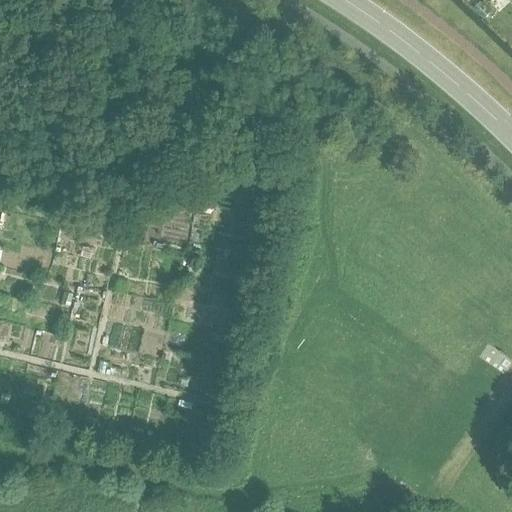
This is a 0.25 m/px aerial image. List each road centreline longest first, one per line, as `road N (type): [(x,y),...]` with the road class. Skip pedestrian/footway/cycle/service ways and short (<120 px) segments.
road 1 (track): [(0,169),(31,185),(84,178),(181,131),(275,117),(285,107),(282,90),(193,46),(28,0)]
road 2 (track): [(0,442),(212,497),(349,480),(423,496),(436,489),(511,378)]
road 3 (secondary): [(511,134),(343,0)]
